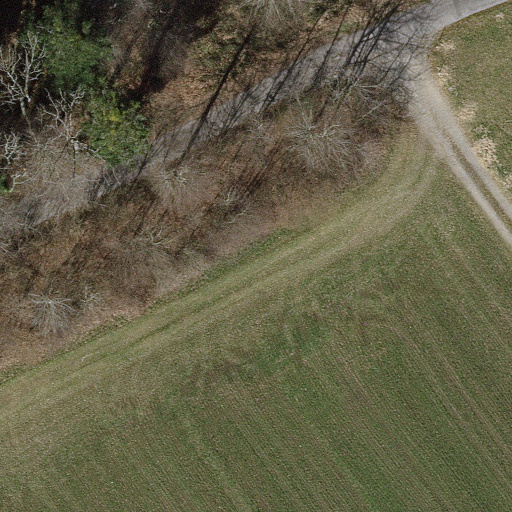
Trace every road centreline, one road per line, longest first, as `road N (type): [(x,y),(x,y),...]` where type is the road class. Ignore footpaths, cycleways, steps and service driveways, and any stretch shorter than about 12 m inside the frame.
road 1 (track): [(487,0),(370,39),(126,168),(0,221)]
road 2 (track): [(370,39),(511,226)]
